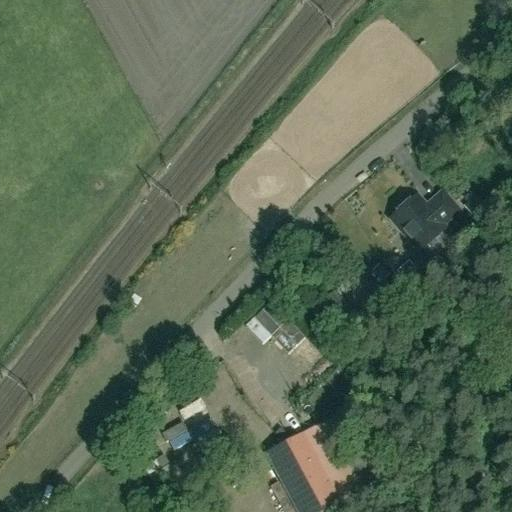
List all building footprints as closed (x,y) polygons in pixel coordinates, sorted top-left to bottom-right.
[(482,208),(469,193),(458,202),(471,218),(482,208)] [(417,198),(391,221),(419,253),(445,230),(441,225),(446,221),(447,222),(458,213),(442,195),(431,204),(433,206),(428,211),(417,198)] [(400,295),(386,281),(364,303),(378,317),(400,295)] [(335,293),(321,307),(348,337),(363,323),(335,293)] [(209,391),(188,400),(195,414),(215,404),(209,391)] [(254,394),(245,404),(275,431),(284,422),(254,394)] [(328,511),(362,494),(323,424),(265,455),(295,511),(328,511)] [(113,482),(115,495),(147,488),(143,465),(119,469),(116,457),(93,462),(97,485),(113,482)]
